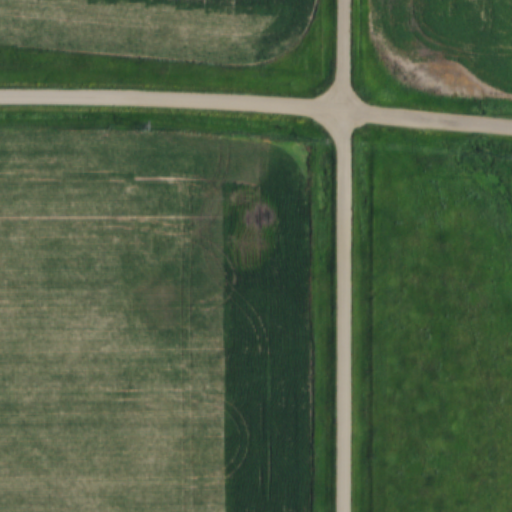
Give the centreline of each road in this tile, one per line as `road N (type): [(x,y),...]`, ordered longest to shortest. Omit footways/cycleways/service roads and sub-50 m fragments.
road 1 (residential): [(511,124),(344,111),(0,111)]
road 2 (residential): [(343,511),(344,0)]
